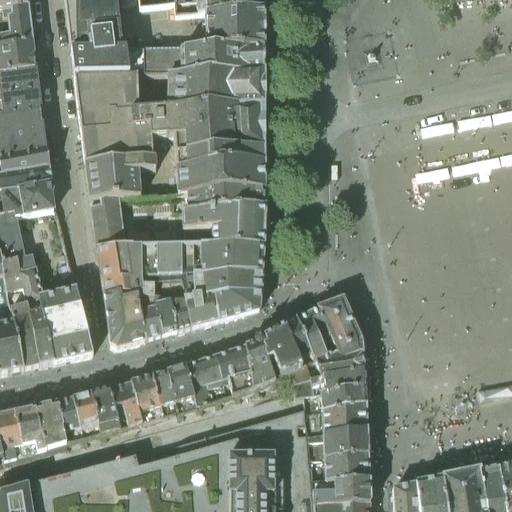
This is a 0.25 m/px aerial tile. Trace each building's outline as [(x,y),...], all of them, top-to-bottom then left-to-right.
[(0,0),(0,16),(27,13),(27,12),(26,10),(27,10),(25,0),(0,0)] [(177,54),(124,56),(116,0),(63,0),(67,24),(74,82),(74,84),(137,80),(167,79),(178,79),(177,54)] [(174,9),(263,2),(263,0),(160,0),(161,10),(174,9)] [(204,19),(263,14),(263,2),(174,9),(175,20),(204,19)] [(0,53),(32,50),(27,13),(0,16),(0,53)] [(205,53),(263,50),(264,24),(263,24),(263,14),(204,19),(205,53)] [(0,77),(35,73),(32,50),(0,53),(0,77)] [(178,79),(263,76),(263,50),(205,53),(177,54),(178,79)] [(0,119),(40,114),(35,73),(0,77),(0,119)] [(166,113),(263,112),(263,76),(178,79),(167,79),(166,113)] [(151,142),(167,141),(166,113),(138,115),(137,80),(74,84),(85,167),(86,180),(139,175),(156,174),(154,162),(153,162),(151,142)] [(206,170),(264,166),(263,112),(166,113),(167,141),(205,140),(206,170)] [(0,157),(44,154),(40,114),(0,119),(0,157)] [(44,154),(0,157),(0,178),(46,172),(44,154)] [(186,200),(264,194),(264,166),(206,170),(175,172),(177,200),(186,200)] [(0,193),(50,187),(47,172),(46,172),(0,178),(0,193)] [(86,180),(89,205),(119,203),(141,201),(139,175),(86,180)] [(0,218),(13,216),(14,223),(16,222),(23,221),(54,216),(54,215),(53,214),(52,213),(51,213),(49,213),(47,201),(48,201),(49,200),(50,199),(50,198),(50,196),(51,196),(50,187),(0,193),(0,218)] [(187,215),(264,213),(264,194),(186,200),(187,215)] [(119,203),(89,205),(90,212),(96,253),(125,251),(119,203)] [(211,251),(263,251),(263,240),(263,236),(264,213),(187,215),(181,215),(181,235),(210,234),(211,251)] [(24,262),(16,222),(14,223),(13,216),(0,218),(0,262),(1,267),(16,264),(26,308),(39,305),(39,303),(43,302),(32,260),(24,262)] [(125,251),(96,253),(101,286),(142,283),(153,283),(153,251),(141,251),(125,251)] [(192,280),(261,279),(262,253),(263,251),(211,251),(153,251),(153,283),(169,282),(192,280)] [(3,282),(1,267),(0,264),(0,379),(21,375),(12,327),(3,282)] [(39,372),(26,308),(16,264),(1,267),(3,282),(12,327),(21,375),(39,372)] [(212,301),(259,300),(261,279),(192,280),(193,302),(212,298),(212,301)] [(101,286),(103,301),(121,300),(144,298),(142,283),(101,286)] [(92,359),(84,329),(76,295),(43,302),(39,303),(39,305),(46,337),(53,369),(72,364),(92,359)] [(191,334),(218,327),(212,301),(212,298),(193,302),(191,302),(192,311),(186,313),(191,334)] [(117,354),(147,346),(139,317),(137,302),(121,305),(121,300),(103,301),(110,349),(117,354)] [(212,301),(218,327),(253,317),(259,311),(259,300),(212,301)] [(162,341),(176,338),(169,308),(162,309),(161,303),(153,303),(154,313),(162,341)] [(53,369),(46,337),(39,305),(26,308),(39,372),(53,369)] [(338,363),(361,358),(360,347),(352,328),(351,328),(350,327),(348,320),(342,305),(321,313),(318,313),(338,363)] [(176,338),(191,334),(186,313),(184,307),(169,308),(176,338)] [(147,346),(162,341),(154,313),(139,317),(147,346)] [(314,368),(338,363),(318,313),(316,314),(317,315),(311,318),(310,319),(310,320),(310,321),(311,324),(308,326),(306,323),(305,322),(304,322),(303,323),(296,326),(296,327),(314,368)] [(300,373),(314,368),(296,327),(283,334),(300,373)] [(269,371),(274,384),(287,379),(300,373),(283,334),(276,338),(264,344),(264,345),(258,347),(269,371)] [(258,376),(264,388),(274,384),(269,371),(258,347),(247,352),(258,376)] [(214,363),(226,401),(254,392),(264,388),(258,376),(247,352),(246,352),(214,363)] [(290,389),(363,375),(361,358),(338,363),(314,368),(300,373),(287,379),(287,382),(290,389)] [(186,372),(197,410),(226,401),(214,363),(186,372)] [(168,378),(178,416),(197,410),(186,372),(168,378)] [(303,403),(365,391),(364,391),(362,377),(363,377),(363,375),(290,389),(291,392),(294,402),(302,401),(303,403)] [(152,382),(164,420),(178,416),(168,378),(152,382)] [(131,389),(142,426),(164,420),(152,382),(131,389)] [(108,395),(120,432),(142,426),(131,389),(108,395)] [(304,420),(365,409),(365,391),(303,403),(304,420)] [(91,400),(101,437),(120,432),(108,395),(91,400)] [(72,405),(82,442),(101,437),(91,400),(72,405)] [(302,401),(294,402),(0,491),(0,511),(312,511),(312,489),(312,486),(309,477),(308,469),(307,466),(306,443),(304,420),(303,403),(302,401)] [(71,437),(73,445),(82,442),(72,405),(57,408),(61,428),(66,439),(71,437)] [(57,408),(34,413),(44,453),(73,445),(71,437),(66,439),(61,428),(57,408)] [(306,443),(366,437),(365,409),(304,420),(306,443)] [(28,458),(44,453),(34,413),(13,418),(21,460),(24,459),(28,458)] [(0,421),(0,453),(3,466),(21,460),(13,418),(0,421)] [(307,466),(367,461),(366,437),(306,443),(307,466)] [(312,489),(368,487),(367,461),(307,466),(308,469),(309,477),(312,486),(312,489)] [(511,511),(511,468),(496,472),(502,511),(511,511)] [(502,511),(496,472),(477,476),(482,511),(502,511)] [(482,511),(477,476),(459,480),(462,511),(482,511)] [(462,511),(459,480),(441,483),(443,511),(462,511)] [(443,511),(441,483),(415,489),(417,509),(417,511),(443,511)] [(312,511),(327,511),(369,509),(368,494),(368,487),(312,489),(312,511)] [(417,511),(417,509),(415,489),(392,494),(392,503),(392,504),(392,511),(417,511)]
